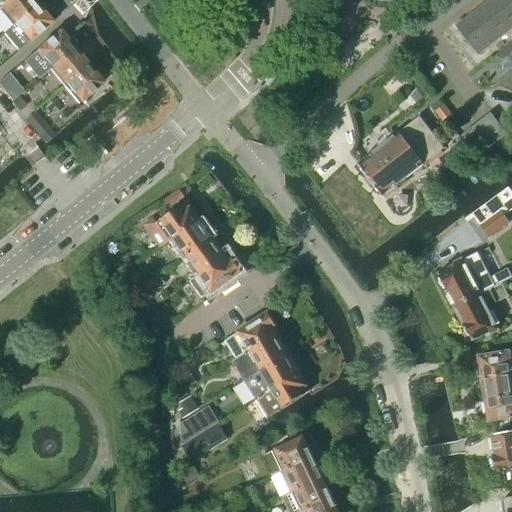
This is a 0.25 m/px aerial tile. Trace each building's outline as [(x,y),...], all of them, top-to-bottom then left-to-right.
[(7,0),(0,6),(0,11),(12,26),(40,3),(37,0),(7,0)] [(511,0),(491,0),(456,28),(479,56),(511,29),(511,0)] [(40,3),(12,26),(3,33),(18,51),(51,23),(45,15),(48,13),(40,3)] [(59,32),(24,62),(38,79),(49,70),(77,47),(68,36),(65,39),(59,32)] [(511,45),(496,58),(499,82),(511,86),(511,45)] [(77,47),(49,70),(63,87),(88,66),(82,59),(85,57),(77,47)] [(88,66),(63,87),(78,105),(103,84),(88,66)] [(490,114),(461,136),(477,157),(506,134),(490,114)] [(419,118),(358,165),(382,197),(444,149),(419,118)] [(472,215),(489,238),(510,223),(502,212),(507,208),(498,196),(472,215)] [(162,249),(171,242),(200,221),(188,203),(158,223),(155,219),(145,226),(162,249)] [(171,242),(184,259),(212,239),(200,221),(171,242)] [(184,259),(196,277),(228,254),(225,256),(212,239),(184,259)] [(228,254),(196,277),(192,280),(204,299),(212,293),(242,272),(228,254)] [(446,292),(455,308),(502,284),(511,278),(511,276),(508,269),(490,278),(478,254),(464,261),(462,259),(454,263),(456,266),(439,274),(441,278),(439,282),(442,288),(446,288),(448,291),(446,292)] [(502,284),(455,308),(463,325),(464,324),(466,327),(464,331),(467,337),(471,337),(473,341),(490,333),(491,335),(499,331),(487,308),(508,297),(502,284)] [(246,354),(246,355),(281,332),(269,313),(226,341),(237,359),(246,354)] [(245,381),(257,373),(288,354),(277,335),(281,333),(281,332),(246,355),(246,354),(237,359),(234,362),(245,381)] [(485,364),(481,364),(483,379),(511,374),(511,351),(484,356),(485,364)] [(244,381),(255,400),(268,392),(299,372),(288,354),(257,373),(245,381),(244,381)] [(268,392),(255,400),(267,420),(279,411),(309,392),(299,372),(268,392)] [(483,381),(480,381),(482,393),(485,392),(486,401),(511,396),(511,374),(483,379),(483,381)] [(511,396),(486,401),(488,415),(492,415),(493,422),(511,418),(511,396)] [(215,424),(181,444),(189,458),(223,438),(215,424)] [(504,471),(506,484),(511,482),(511,433),(493,437),(496,456),(493,456),(496,472),(504,471)] [(272,478),(283,473),(313,458),(304,437),(262,457),(272,478)] [(282,497),(327,477),(321,463),(317,464),(313,458),(283,473),(272,478),(281,497),(282,497)] [(282,497),(288,511),(303,511),(333,499),(330,492),(333,490),(327,477),(282,497)] [(511,511),(511,497),(503,499),(501,502),(502,511),(511,511)] [(338,511),(333,499),(303,511),(338,511)]
